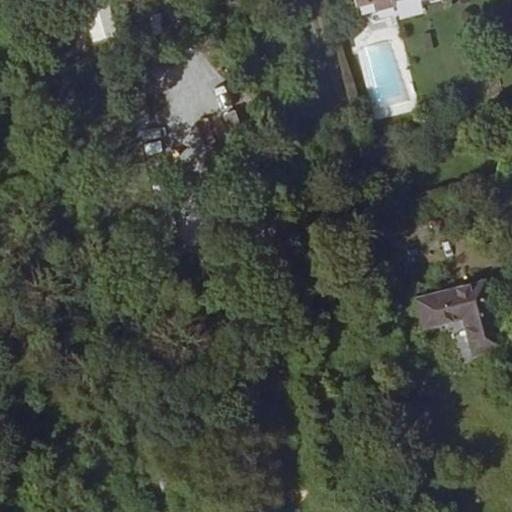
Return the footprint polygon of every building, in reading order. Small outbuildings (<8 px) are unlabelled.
[(107,0),(67,0),(82,50),(119,39),(107,0)] [(339,209),(317,214),(320,227),(342,221),(339,209)] [(156,258),(137,262),(143,289),(162,284),(156,258)] [(484,282),(416,299),(417,304),(485,288),(484,282)] [(423,328),(463,317),(472,354),(501,347),(485,288),(417,304),(423,328)] [(172,289),(138,298),(143,318),(176,310),(172,289)]
